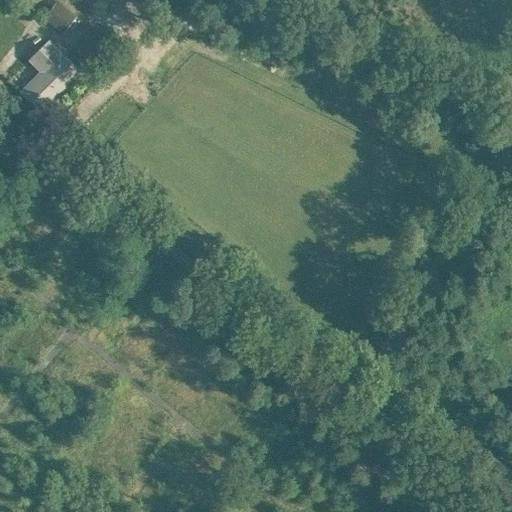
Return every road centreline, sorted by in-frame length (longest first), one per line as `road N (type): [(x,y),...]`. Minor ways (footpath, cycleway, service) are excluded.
road 1 (unclassified): [(0,147),(41,143),(71,153),(380,396)]
road 2 (unclassified): [(380,396),(511,193)]
road 3 (unclassified): [(380,396),(511,503)]
